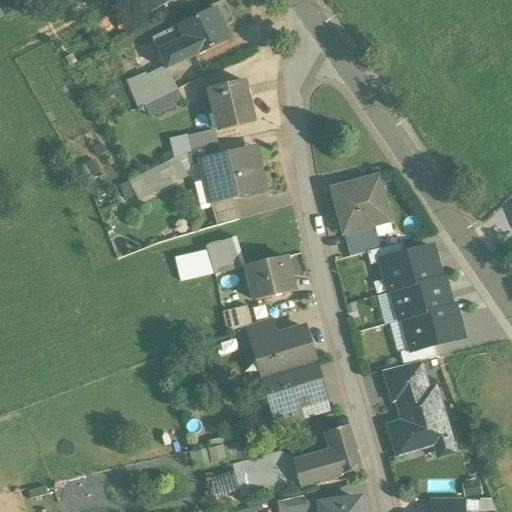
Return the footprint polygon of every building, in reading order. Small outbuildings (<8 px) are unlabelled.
[(145,0),(152,12),(169,2),(168,0),(145,0)] [(214,11),(180,27),(187,44),(195,59),(229,43),(223,30),(217,17),(214,11)] [(229,11),(217,17),(223,30),(235,24),(229,11)] [(180,27),(152,40),(160,56),(187,44),(180,27)] [(152,40),(129,50),(149,92),(171,81),(160,56),(152,40)] [(171,81),(149,92),(154,102),(177,92),(171,81)] [(244,84),(209,92),(219,133),(254,125),(244,84)] [(177,92),(154,102),(160,115),(183,104),(177,92)] [(213,133),(188,139),(191,151),(216,146),(213,133)] [(216,146),(191,151),(191,152),(187,155),(190,169),(201,166),(200,163),(219,158),(216,146)] [(219,158),(200,163),(201,166),(210,205),(232,200),(264,192),(260,172),(256,173),(251,151),(219,158)] [(180,185),(171,165),(131,184),(140,204),(180,185)] [(378,178),(331,191),(343,235),(373,227),(390,222),(378,178)] [(232,200),(211,206),(217,227),(239,221),(232,200)] [(373,227),(343,235),(349,258),(367,253),(379,250),(373,227)] [(233,240),(205,248),(214,275),(244,268),(233,240)] [(381,263),(405,256),(402,244),(379,250),(367,253),(370,266),(381,263)] [(440,280),(432,249),(405,256),(381,263),(389,294),(392,293),(440,280)] [(285,258),(246,267),(255,303),(293,294),(285,258)] [(440,280),(392,293),(400,322),(403,321),(452,308),(444,279),(440,280)] [(247,308),(221,315),(226,335),(246,328),(251,326),(247,308)] [(452,308),(403,321),(411,352),(435,346),(462,339),(454,308),(452,308)] [(251,326),(246,328),(252,346),(276,339),(276,338),(270,319),(251,326)] [(305,329),(276,338),(276,339),(252,346),(257,362),(262,365),(266,379),(315,364),(305,329)] [(438,358),(435,346),(411,352),(401,355),(404,367),(438,358)] [(396,400),(428,391),(418,363),(404,367),(384,372),(393,401),(396,400)] [(315,364),(266,379),(270,393),(267,397),(273,415),(297,407),(297,408),(326,399),(315,364)] [(398,458),(451,442),(435,389),(428,391),(396,400),(403,424),(389,428),(398,458)] [(297,407),(273,415),(278,431),(302,424),(297,408),(297,407)] [(360,471),(348,428),(328,434),(333,451),(327,457),(305,464),(295,467),(299,485),(300,489),(360,471)] [(199,470),(244,458),(239,442),(194,453),(199,470)] [(279,453),(232,467),(241,501),(278,492),(299,485),(295,467),(305,464),(303,456),(291,459),(279,453)] [(279,511),(315,511),(314,496),(278,503),(279,511)] [(463,511),(463,500),(431,500),(431,511),(463,511)] [(320,507),(320,511),(363,511),(362,501),(320,507)]
